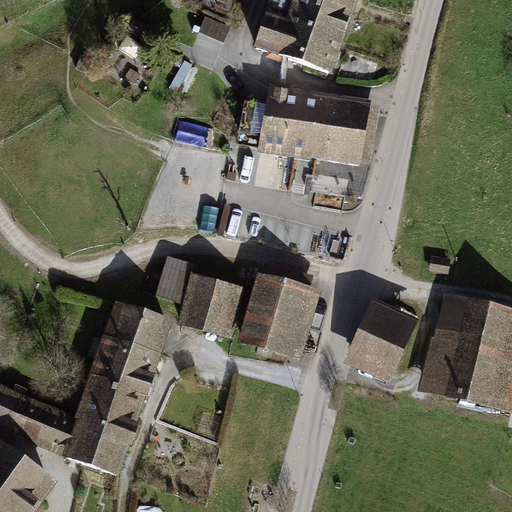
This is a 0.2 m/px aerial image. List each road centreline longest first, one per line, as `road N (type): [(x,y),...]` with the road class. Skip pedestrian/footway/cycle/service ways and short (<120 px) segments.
road 1 (track): [(0,215),(33,254),(61,268),(198,245),(361,280)]
road 2 (tertiary): [(435,0),(361,280)]
road 3 (tertiary): [(361,280),(296,511)]
road 4 (unclassified): [(361,280),(511,307)]
